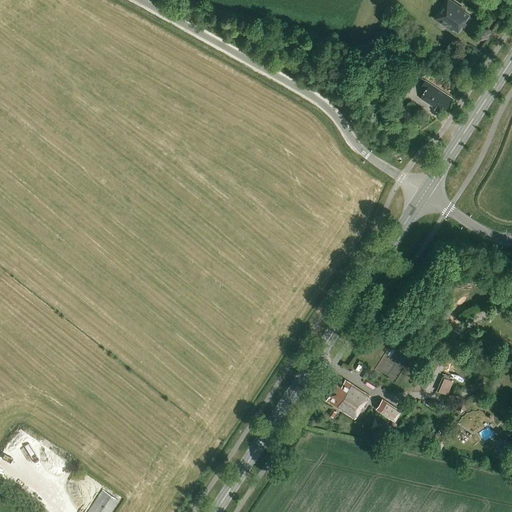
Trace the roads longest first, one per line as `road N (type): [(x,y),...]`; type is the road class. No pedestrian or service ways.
road 1 (secondary): [(216,511),(424,193)]
road 2 (unclassified): [(424,193),(354,144),(315,98),(141,0)]
road 3 (secondary): [(424,193),(511,60)]
